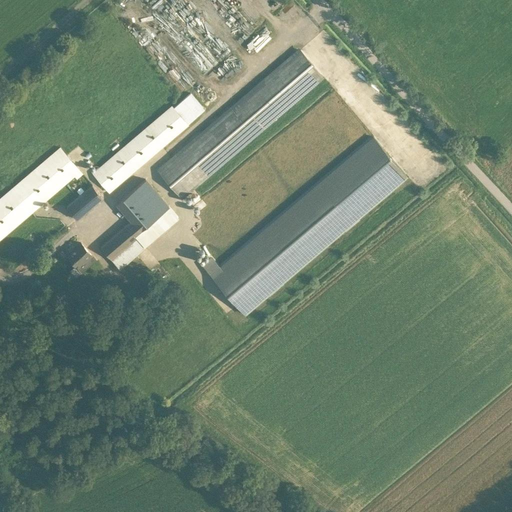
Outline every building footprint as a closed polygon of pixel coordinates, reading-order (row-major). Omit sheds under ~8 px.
[(269,27),(252,40),(259,49),(275,36),(269,27)] [(300,50),(159,170),(181,196),(322,76),(300,50)] [(190,90),(172,106),(188,124),(206,108),(190,90)] [(172,106),(93,173),(109,191),(188,124),(172,106)] [(373,140),(212,273),(244,312),(405,178),(373,140)] [(60,147),(0,198),(0,238),(80,170),(60,147)] [(169,206),(146,179),(136,187),(159,214),(169,206)] [(103,197),(92,184),(67,206),(77,219),(103,197)] [(159,214),(136,187),(117,204),(131,221),(140,231),(159,214)] [(131,221),(101,247),(111,259),(119,252),(125,259),(143,244),(135,235),(140,231),(131,221)] [(81,242),(67,254),(78,266),(91,254),(81,242)]
